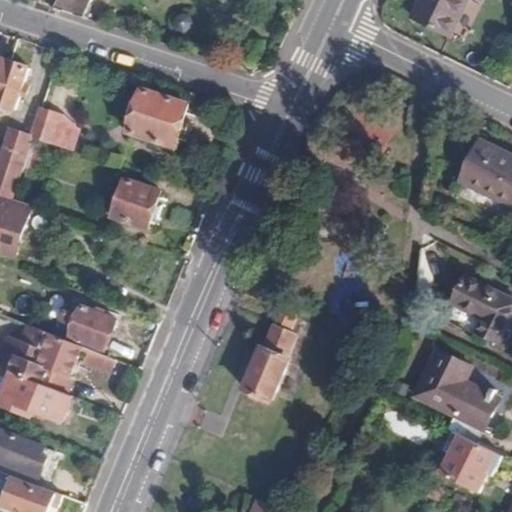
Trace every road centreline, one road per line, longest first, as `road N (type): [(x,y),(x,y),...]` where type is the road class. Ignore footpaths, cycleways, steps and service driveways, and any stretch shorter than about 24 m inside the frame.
road 1 (residential): [(114,511),(291,105)]
road 2 (residential): [(291,105),(0,10)]
road 3 (residential): [(331,21),(511,113)]
